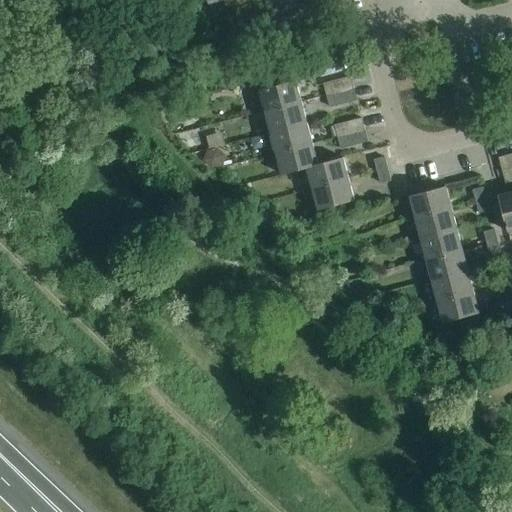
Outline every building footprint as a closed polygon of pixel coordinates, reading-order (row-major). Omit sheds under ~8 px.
[(232,8),(230,0),(207,0),(209,5),(224,1),(226,10),(232,8)] [(324,85),(327,97),(354,90),(351,78),(324,85)] [(260,92),(265,113),(301,103),(296,82),(260,92)] [(354,90),(327,97),(330,109),(357,101),(354,90)] [(265,113),(271,134),(307,125),(301,103),(265,113)] [(335,127),(338,139),(365,132),(362,120),(335,127)] [(271,134),(277,155),(313,145),(307,125),(271,134)] [(365,132),(338,139),(341,150),(368,143),(365,132)] [(282,176),(307,170),(307,169),(318,166),(313,145),(277,155),(282,176)] [(511,184),(511,160),(511,156),(499,159),(506,186),(511,184)] [(307,170),(313,191),(349,181),(343,159),(318,166),(307,169),(307,170)] [(374,161),(377,173),(388,170),(385,159),(374,161)] [(388,170),(377,173),(380,185),(391,182),(388,170)] [(349,181),(313,191),(318,212),(354,202),(349,181)] [(410,198),(415,219),(452,210),(446,188),(410,198)] [(473,192),(476,203),(486,200),(483,189),(473,192)] [(511,232),(511,193),(498,197),(508,233),(511,232)] [(486,200),(476,203),(479,215),(490,212),(486,200)] [(415,219),(421,240),(457,230),(452,210),(415,219)] [(421,240),(426,261),(463,251),(457,230),(421,240)] [(484,234),(487,245),(498,242),(494,231),(484,234)] [(498,242),(487,245),(490,257),(501,254),(498,242)] [(426,261),(432,282),(468,272),(463,251),(426,261)] [(432,282),(437,303),(474,293),(468,272),(432,282)] [(495,275),(498,287),(509,284),(505,273),(495,275)] [(509,284),(498,287),(501,299),(511,296),(509,284)] [(474,293),(437,303),(443,324),(479,315),(474,293)]
